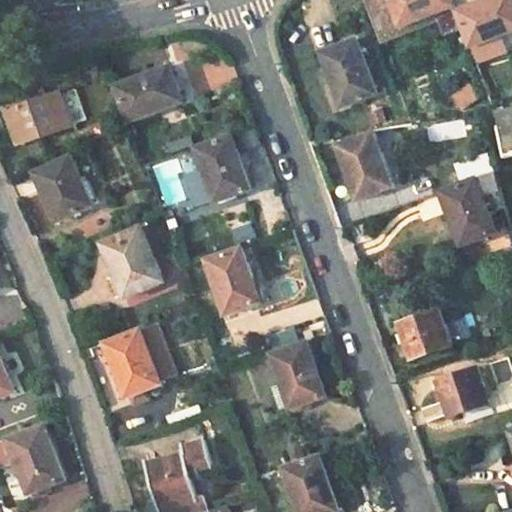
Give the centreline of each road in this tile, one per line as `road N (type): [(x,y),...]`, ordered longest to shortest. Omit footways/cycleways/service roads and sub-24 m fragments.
road 1 (residential): [(236,0),(423,511)]
road 2 (residential): [(117,511),(99,444),(0,203)]
road 3 (residential): [(208,0),(0,30)]
